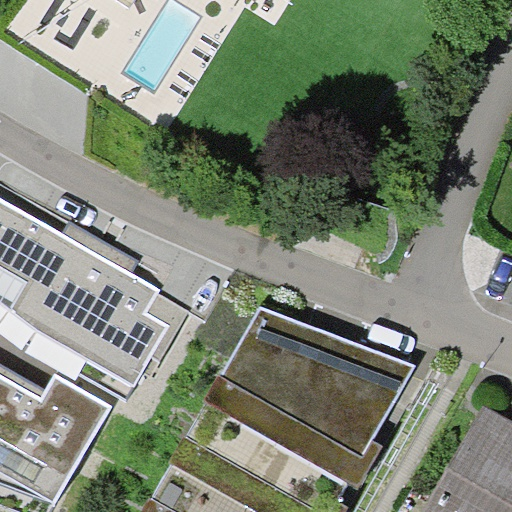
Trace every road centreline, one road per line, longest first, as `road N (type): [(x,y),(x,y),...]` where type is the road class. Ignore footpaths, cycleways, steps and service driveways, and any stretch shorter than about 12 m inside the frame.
road 1 (residential): [(411,317),(23,159),(0,142)]
road 2 (residential): [(411,317),(511,67)]
